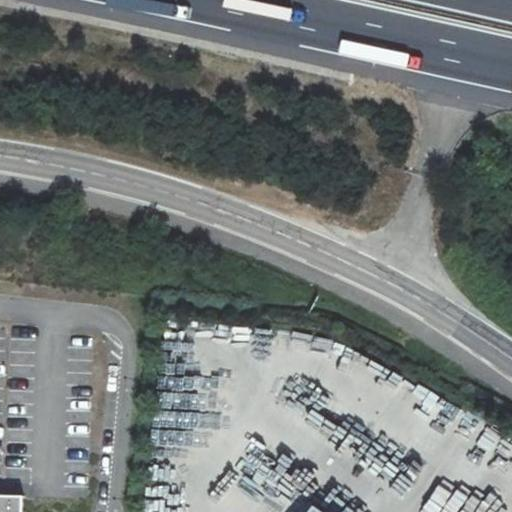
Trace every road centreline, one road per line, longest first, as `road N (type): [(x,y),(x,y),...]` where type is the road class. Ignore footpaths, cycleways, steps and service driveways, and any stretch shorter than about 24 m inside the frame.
road 1 (tertiary): [(511,359),(393,286),(280,233),(130,182),(0,154)]
road 2 (motorway): [(218,0),(511,64)]
